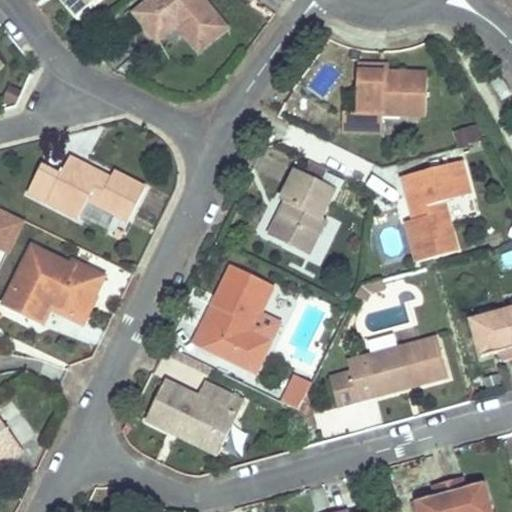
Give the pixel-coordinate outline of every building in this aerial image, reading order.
[(66,0),(79,15),(97,0),(66,0)] [(227,28),(204,0),(149,0),(136,12),(159,39),(177,25),(183,20),(188,26),(183,32),(198,51),(227,28)] [(188,26),(183,20),(177,25),(183,32),(188,26)] [(428,116),(429,74),(391,73),(390,72),(360,71),(357,113),(346,113),(345,132),(384,134),(385,114),(428,116)] [(511,94),(500,77),(491,83),(502,101),(511,94)] [(486,139),(477,126),(462,131),(466,145),(486,139)] [(466,145),(462,131),(453,133),(457,148),(466,145)] [(130,223),(147,190),(116,173),(113,179),(109,185),(84,172),(86,166),(72,159),(62,176),(44,167),(30,194),(80,221),(90,203),(130,223)] [(456,252),(443,203),(471,195),(462,162),(401,180),(404,197),(410,195),(411,195),(415,209),(420,209),(422,219),(412,222),(411,222),(405,224),(416,263),(456,252)] [(327,172),(310,164),(305,173),(329,186),(331,187),(333,181),(325,176),(327,172)] [(113,179),(86,166),(84,172),(109,185),(113,179)] [(321,218),(335,189),(331,187),(329,186),(305,173),(298,170),(296,171),(282,199),(287,202),(284,207),(286,208),(290,210),(286,218),(281,215),(270,236),(309,256),(326,221),(321,218)] [(422,219),(420,209),(415,209),(411,195),(410,195),(404,197),(411,222),(412,222),(422,219)] [(286,218),(290,210),(286,208),(284,207),(281,215),(286,218)] [(82,324),(104,279),(74,264),(70,269),(32,250),(4,308),(41,326),(50,308),(82,324)] [(251,332),(273,288),(233,269),(215,306),(221,309),(210,332),(210,333),(204,329),(196,344),(235,363),(255,373),(271,342),(251,332)] [(210,332),(221,309),(215,306),(204,329),(210,333),(210,332)] [(511,309),(505,311),(471,322),(481,358),(502,352),(504,362),(511,359),(511,309)] [(449,377),(440,340),(438,339),(347,364),(350,374),(358,402),(449,377)] [(341,407),(358,402),(350,374),(333,379),(341,407)] [(298,378),(284,405),(300,412),(313,386),(298,378)] [(211,443),(229,409),(238,413),(244,401),(205,382),(197,396),(166,380),(146,421),(165,431),(170,422),(211,443)] [(211,443),(170,422),(165,431),(215,456),(216,457),(218,453),(238,413),(229,409),(211,443)] [(317,421),(314,409),(300,412),(303,425),(317,421)] [(11,461),(24,451),(3,422),(0,424),(0,460),(7,456),(11,461)] [(493,511),(487,488),(485,483),(465,489),(463,478),(448,482),(434,486),(433,486),(436,497),(416,502),(418,511),(493,511)]
